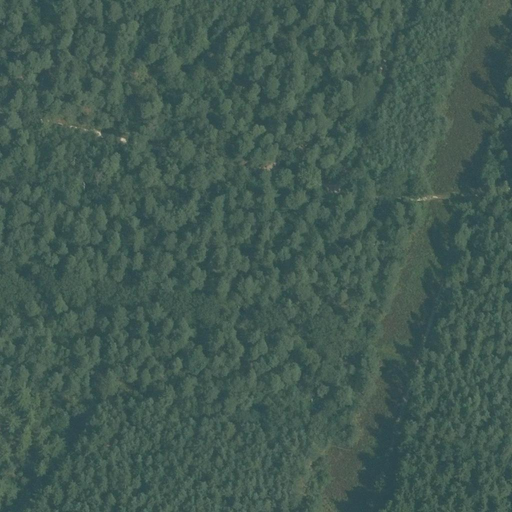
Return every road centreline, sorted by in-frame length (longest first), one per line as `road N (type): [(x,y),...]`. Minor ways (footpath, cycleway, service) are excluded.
road 1 (track): [(363,511),(459,191)]
road 2 (track): [(0,109),(254,167)]
road 3 (track): [(511,185),(375,197),(335,190)]
